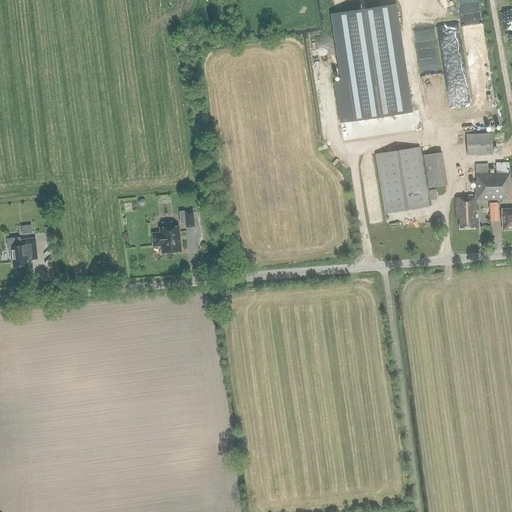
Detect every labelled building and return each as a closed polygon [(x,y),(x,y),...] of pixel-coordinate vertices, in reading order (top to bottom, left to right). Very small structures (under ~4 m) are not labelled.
[(332,14),(342,81),(334,82),(341,122),(410,112),(394,5),(332,14)] [(495,120),(495,119),(483,121),(485,134),(497,131),(497,130),(503,129),(501,118),(495,120)] [(491,155),(490,135),(465,135),(466,155),(491,155)] [(429,206),(420,147),(375,153),(384,213),(429,206)] [(447,184),(442,152),(424,154),(429,187),(447,184)] [(459,219),(459,229),(477,229),(476,218),(475,218),(475,212),(477,212),(476,201),(511,199),(511,198),(511,189),(511,190),(510,173),(509,173),(509,163),(497,164),(497,174),(488,174),(487,164),(475,165),(475,174),(476,174),(476,175),(476,182),(475,182),(475,195),(474,195),(471,197),(455,198),(456,219),(459,219)] [(490,213),(498,213),(498,203),(489,203),(490,213)] [(504,223),(504,229),(511,228),(511,209),(503,210),(503,216),(501,216),(502,223),(504,223)] [(194,227),(192,211),(185,212),(186,227),(194,227)] [(382,230),(394,229),(394,220),(382,221),(382,230)] [(178,226),(172,227),(171,222),(161,223),(162,228),(160,228),(160,233),(152,234),(154,246),(162,245),(162,253),(180,251),(178,226)] [(20,234),(32,233),(31,224),(19,225),(20,234)] [(21,245),(10,246),(11,255),(12,255),(13,267),(28,265),(27,255),(38,254),(36,238),(20,239),(21,245)]
